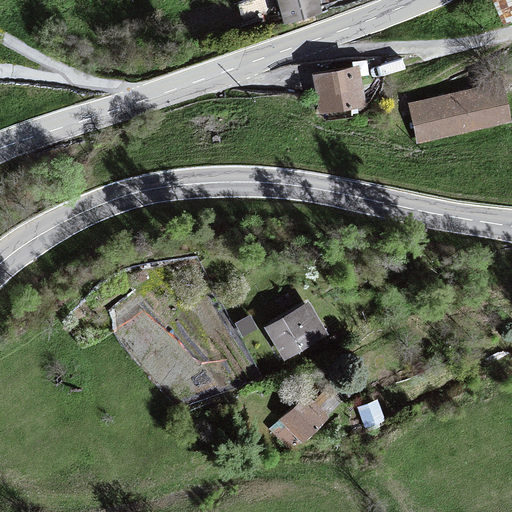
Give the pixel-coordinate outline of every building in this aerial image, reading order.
[(312,0),(272,0),(282,26),(318,14),(312,0)] [(511,0),(487,0),(499,28),(511,22),(511,0)] [(358,67),(316,75),(324,116),(366,107),(358,67)] [(511,121),(502,83),(410,106),(420,148),(511,124),(511,121)] [(303,305),(259,331),(279,364),(323,338),(303,305)] [(305,394),(277,420),(288,431),(278,441),(292,455),(339,409),(324,393),(314,403),(305,394)] [(379,403),(359,412),(369,435),(388,426),(379,403)]
